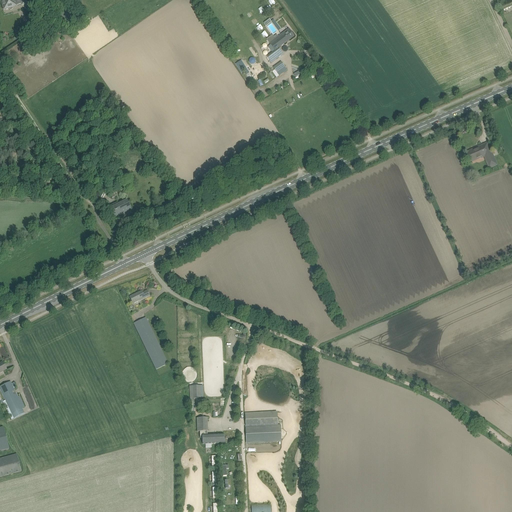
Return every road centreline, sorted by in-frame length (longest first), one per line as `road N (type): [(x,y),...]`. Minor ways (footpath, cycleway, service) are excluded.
road 1 (unclassified): [(511,445),(401,380),(178,297),(144,254)]
road 2 (primary): [(144,254),(511,88)]
road 3 (track): [(0,73),(92,203),(120,257)]
road 4 (primary): [(0,325),(144,254)]
